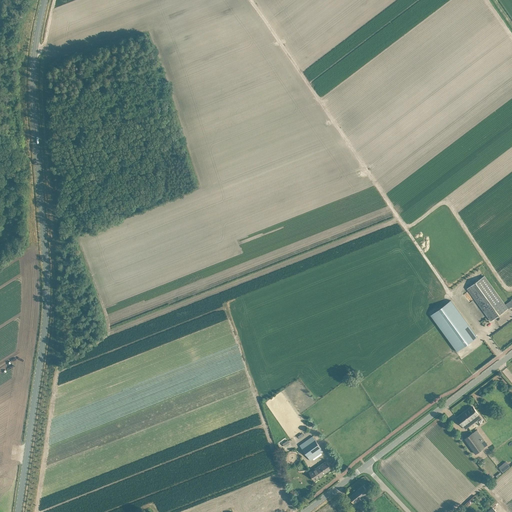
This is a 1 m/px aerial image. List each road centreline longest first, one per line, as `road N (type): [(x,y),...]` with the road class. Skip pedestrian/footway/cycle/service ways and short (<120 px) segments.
road 1 (track): [(31,511),(52,362),(108,333),(82,236),(194,183),(153,23),(43,55)]
road 2 (secondary): [(45,0),(33,92),(46,319),(18,511)]
road 3 (track): [(52,362),(42,61),(54,0)]
road 4 (tertiary): [(365,465),(511,353)]
